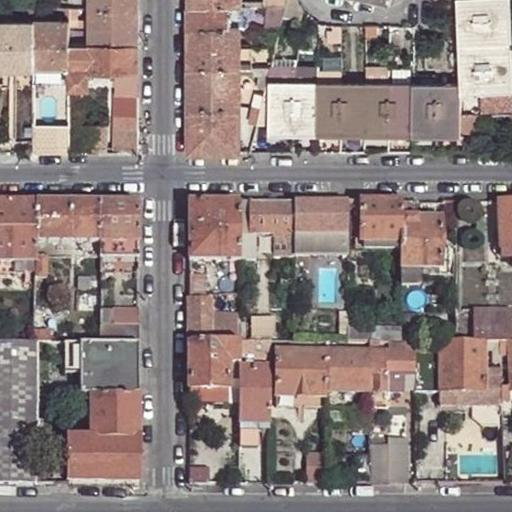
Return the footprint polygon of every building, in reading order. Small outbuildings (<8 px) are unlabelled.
[(40,0),(32,0),(32,9),(40,9),(40,0)] [(53,0),(54,8),(67,9),(66,0),(53,0)] [(89,0),(89,9),(138,9),(137,0),(89,0)] [(455,0),(460,85),(460,91),(461,94),(467,93),(461,0),(455,0)] [(461,0),(467,93),(477,93),(509,91),(504,0),(461,0)] [(237,6),(187,7),(187,27),(239,27),(245,26),(245,7),(237,6)] [(279,27),(284,7),(267,6),(268,27),(279,27)] [(89,9),(89,26),(138,27),(138,9),(89,9)] [(67,20),(32,21),(32,68),(68,69),(68,43),(67,26),(67,20)] [(32,21),(0,21),(0,68),(32,68),(32,21)] [(89,26),(88,44),(137,44),(138,27),(89,26)] [(239,27),(187,27),(187,68),(239,68),(239,46),(239,27)] [(68,43),(68,69),(76,68),(77,67),(85,66),(85,70),(87,70),(116,70),(137,70),(137,44),(88,44),(68,43)] [(239,68),(251,67),(251,46),(239,46),(239,68)] [(76,68),(68,69),(68,83),(68,88),(81,88),(87,87),(87,70),(85,70),(85,66),(77,67),(76,68)] [(264,89),(270,66),(251,67),(239,68),(239,75),(257,77),(256,88),(264,89)] [(318,68),(270,66),(269,82),(317,83),(318,68)] [(68,69),(32,68),(32,83),(68,83),(68,69)] [(239,68),(187,68),(188,88),(239,87),(239,75),(239,68)] [(137,70),(116,70),(116,89),(115,93),(115,95),(137,96),(137,70)] [(317,83),(269,82),(269,89),(460,91),(460,85),(317,83)] [(239,87),(188,88),(187,108),(239,108),(239,87)] [(260,103),(264,89),(256,88),(254,101),(260,103)] [(460,91),(269,89),(269,131),(460,133),(460,129),(460,112),(461,94),(460,91)] [(510,110),(509,91),(477,93),(478,111),(510,110)] [(113,111),(112,153),(137,154),(137,96),(115,95),(115,93),(104,94),(104,111),(113,111)] [(258,115),(260,103),(254,101),(251,113),(258,115)] [(239,108),(187,108),(188,154),(238,154),(239,108)] [(478,112),(460,112),(460,129),(478,130),(478,112)] [(249,124),(255,126),(258,115),(251,113),(249,124)] [(32,123),(32,154),(53,153),(52,123),(32,123)] [(68,127),(68,153),(107,153),(106,127),(68,127)] [(499,249),(511,248),(511,202),(497,202),(499,249)] [(0,263),(34,264),(34,257),(34,242),(35,204),(0,203),(0,263)] [(237,262),(237,249),(237,237),(238,204),(187,203),(187,262),(237,262)] [(311,236),(328,235),(329,204),(314,203),(291,204),(291,236),(311,236)] [(346,235),(346,243),(355,243),(354,252),(359,252),(359,244),(359,203),(347,204),(346,235)] [(401,219),(400,203),(359,203),(359,244),(400,244),(401,219)] [(415,218),(415,203),(400,203),(401,219),(403,220),(403,218),(415,218)] [(34,242),(97,244),(98,204),(35,204),(34,242)] [(98,204),(97,244),(99,244),(137,244),(137,204),(98,204)] [(291,236),(291,204),(238,204),(237,237),(291,236)] [(346,235),(347,204),(329,204),(328,235),(337,236),(346,235)] [(415,220),(415,218),(403,218),(403,220),(401,219),(400,244),(399,254),(399,268),(418,268),(439,269),(440,220),(415,220)] [(237,249),(291,249),(291,236),(237,237),(237,249)] [(291,249),(291,250),(311,250),(311,236),(291,236),(291,249)] [(137,244),(99,244),(98,259),(137,259),(137,244)] [(359,254),(399,254),(400,244),(359,244),(359,252),(359,254)] [(511,259),(511,248),(499,249),(492,249),(499,260),(510,259),(511,259)] [(34,275),(33,279),(46,280),(46,262),(46,257),(34,257),(34,264),(34,275)] [(34,264),(0,263),(0,273),(34,275),(34,264)] [(399,268),(399,285),(418,286),(418,268),(399,268)] [(299,270),(292,270),(292,281),(300,281),(300,270),(299,270)] [(187,296),(202,295),(202,276),(187,276),(187,296)] [(187,344),(209,343),(208,316),(208,301),(202,301),(187,302),(187,344)] [(97,312),(97,327),(111,326),(111,311),(97,312)] [(111,326),(137,326),(137,311),(111,311),(111,326)] [(499,343),(508,343),(508,311),(470,311),(471,343),(484,344),(499,343)] [(412,315),(399,315),(399,330),(399,335),(412,335),(412,315)] [(228,344),(237,343),(237,333),(237,331),(227,331),(227,330),(223,330),(223,326),(213,325),(213,317),(208,316),(209,343),(228,344)] [(97,327),(98,343),(137,344),(137,326),(111,326),(97,327)] [(33,328),(32,343),(37,343),(53,343),(54,334),(50,334),(50,333),(44,331),(44,328),(33,328)] [(369,344),(399,343),(399,335),(399,330),(346,329),(346,344),(369,344)] [(441,344),(452,343),(452,332),(441,331),(441,344)] [(237,343),(268,343),(268,333),(237,333),(237,343)] [(0,484),(36,485),(37,440),(36,396),(37,343),(32,343),(9,344),(0,343),(0,484)] [(98,343),(64,343),(63,362),(79,362),(78,375),(78,396),(89,396),(137,397),(137,344),(98,343)] [(228,362),(228,344),(209,343),(187,344),(188,390),(228,390),(228,370),(228,362)] [(237,362),(237,343),(228,344),(228,362),(237,362)] [(428,370),(438,370),(438,344),(413,343),(413,353),(413,371),(428,370)] [(484,344),(471,343),(452,343),(441,344),(438,344),(438,370),(438,393),(484,393),(483,375),(484,351),(484,344)] [(499,351),(499,343),(484,344),(484,351),(499,351)] [(508,351),(508,343),(499,343),(499,351),(508,351)] [(324,394),(324,353),(275,353),(274,398),(324,399),(324,394)] [(369,394),(369,354),(324,353),(324,394),(369,394)] [(413,371),(413,353),(369,354),(369,394),(401,394),(401,390),(401,378),(413,378),(413,371)] [(79,362),(63,362),(64,374),(78,375),(79,362)] [(236,370),(236,368),(237,362),(228,362),(228,370),(236,370)] [(268,393),(269,368),(236,368),(236,370),(236,393),(268,393)] [(413,390),(413,393),(429,393),(428,370),(413,371),(413,378),(413,390)] [(429,393),(438,393),(438,370),(428,370),(429,393)] [(484,393),(501,393),(500,389),(500,374),(483,375),(484,393)] [(401,378),(401,390),(413,390),(413,378),(401,378)] [(188,390),(188,405),(228,405),(228,390),(188,390)] [(268,427),(268,393),(236,393),(236,415),(254,415),(254,427),(268,427)] [(466,408),(501,406),(501,393),(484,393),(438,393),(438,408),(458,408),(466,408)] [(369,407),(369,394),(324,394),(324,399),(324,406),(369,407)] [(78,396),(75,396),(76,415),(72,415),(72,439),(89,439),(89,396),(78,396)] [(137,397),(89,396),(89,439),(138,440),(137,397)] [(324,399),(274,398),(274,409),(324,408),(324,406),(324,399)] [(236,415),(237,427),(254,427),(254,415),(236,415)] [(72,439),(66,438),(67,441),(67,484),(137,484),(138,440),(89,439),(72,439)] [(67,441),(37,440),(36,485),(67,484),(67,441)] [(368,484),(405,484),(405,441),(386,441),(386,449),(369,449),(369,457),(368,484)] [(323,456),(306,455),(306,485),(323,485),(323,456)] [(350,457),(350,485),(368,484),(369,457),(350,457)]
